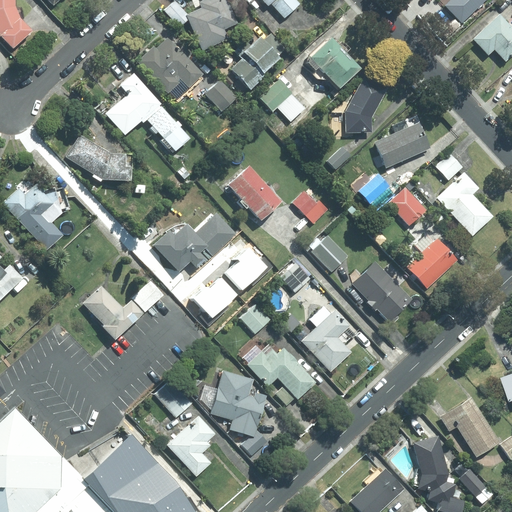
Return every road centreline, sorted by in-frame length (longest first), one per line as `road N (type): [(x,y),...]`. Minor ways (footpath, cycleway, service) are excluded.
road 1 (residential): [(258,511),(511,275)]
road 2 (residential): [(366,0),(511,155)]
road 3 (residential): [(12,109),(129,0)]
